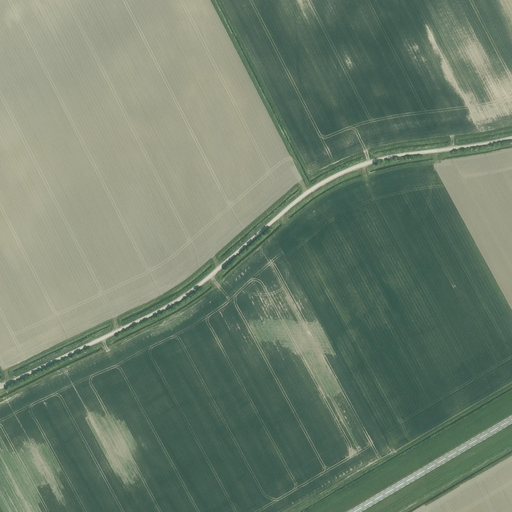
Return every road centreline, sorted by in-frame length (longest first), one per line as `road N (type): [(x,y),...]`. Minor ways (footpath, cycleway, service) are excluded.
road 1 (unclassified): [(0,385),(148,315),(211,272),(295,195),(351,163),(511,137)]
road 2 (secondary): [(356,511),(511,421)]
